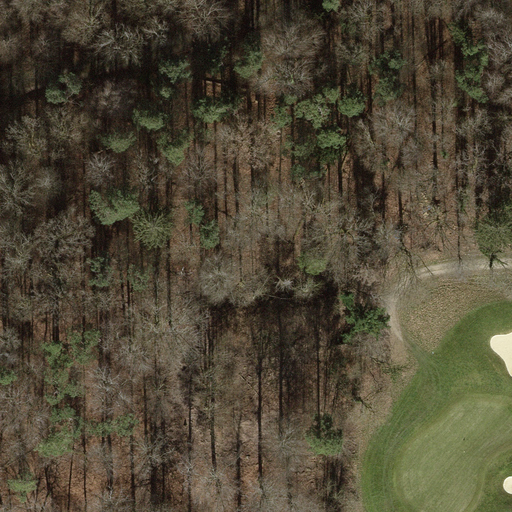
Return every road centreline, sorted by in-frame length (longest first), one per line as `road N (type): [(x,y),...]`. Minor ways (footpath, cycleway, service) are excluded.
road 1 (track): [(0,91),(202,38),(291,0)]
road 2 (track): [(511,262),(433,271),(405,284),(388,314)]
